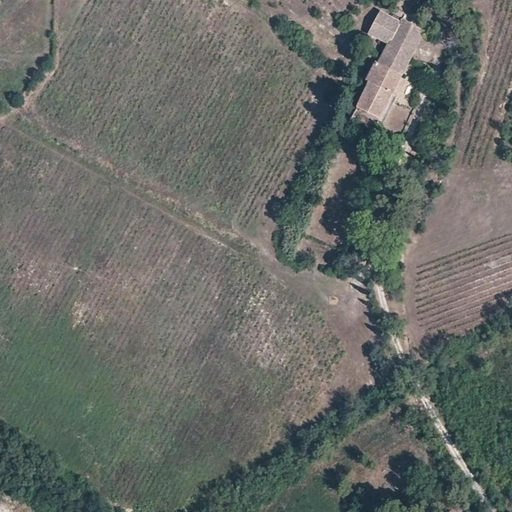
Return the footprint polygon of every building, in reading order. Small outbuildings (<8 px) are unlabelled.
[(399,19),(380,9),(374,19),(368,31),(388,42),(377,63),(374,61),(372,64),(365,78),(369,80),(392,92),(400,75),(423,29),(413,24),(400,17),(399,19)] [(405,78),(400,75),(392,92),(397,94),(405,78)] [(392,92),(369,80),(366,87),(363,86),(358,94),(361,96),(350,118),(351,119),(352,118),(373,129),(378,118),(383,121),(393,101),(389,99),(392,92)] [(409,96),(414,86),(407,83),(403,92),(409,96)] [(393,101),(397,94),(392,92),(389,99),(393,101)] [(344,138),(345,137),(346,134),(351,119),(350,118),(340,115),(333,134),(344,138)]
